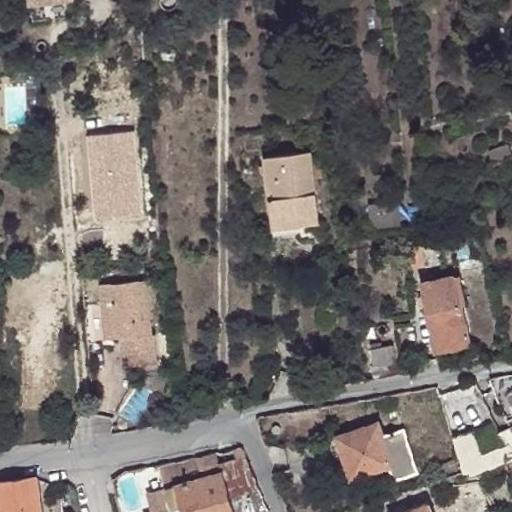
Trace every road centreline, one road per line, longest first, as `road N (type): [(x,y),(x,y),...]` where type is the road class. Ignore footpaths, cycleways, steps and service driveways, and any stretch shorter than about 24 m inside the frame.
road 1 (residential): [(243,426),(258,411),(511,369)]
road 2 (residential): [(0,460),(243,426)]
